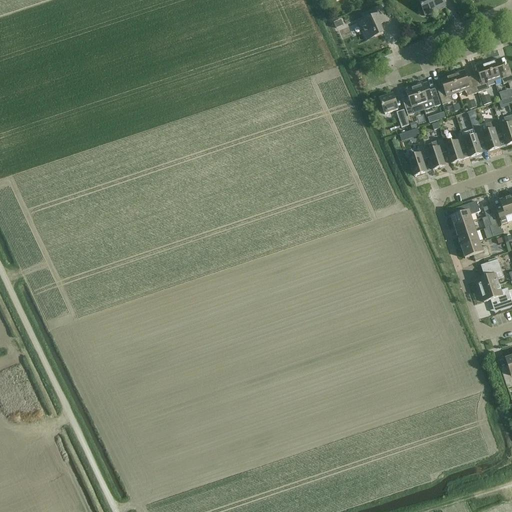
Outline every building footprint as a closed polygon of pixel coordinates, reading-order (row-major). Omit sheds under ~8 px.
[(418,0),(425,15),(445,7),(442,1),(444,0),(418,0)] [(379,25),(387,22),(381,8),(371,13),(373,18),(359,25),(367,42),(378,36),(383,34),(379,25)] [(511,88),(511,74),(510,68),(504,70),(501,60),(488,64),(494,82),(501,80),(503,85),(508,84),(510,90),(511,88)] [(480,78),(474,80),(478,94),(485,91),(489,90),(487,84),(494,82),(488,64),(476,68),(480,78)] [(467,97),(478,94),(474,80),(468,82),(465,72),(453,76),(458,94),(466,91),(467,97)] [(458,94),(453,76),(440,80),(444,90),(438,92),(442,105),(453,102),(451,96),(458,94)] [(422,84),(416,86),(422,105),(424,111),(434,108),(440,106),(436,92),(430,94),(427,84),(423,86),(422,84)] [(409,101),(403,103),(408,117),(414,115),(424,111),(422,105),(416,86),(409,89),(410,90),(406,91),(409,101)] [(511,92),(511,90),(500,94),(502,102),(511,99),(511,98),(511,92)] [(489,95),(481,98),(484,107),(492,104),(489,95)] [(393,96),(380,100),(385,115),(398,111),(393,96)] [(474,101),(467,103),(469,111),(477,109),(474,101)] [(404,111),(396,113),(402,129),(409,126),(404,111)] [(444,114),(428,119),(430,125),(446,120),(444,114)] [(501,128),(500,128),(503,134),(507,146),(511,144),(511,116),(510,117),(503,119),(506,126),(501,128)] [(496,136),(503,134),(500,128),(501,128),(498,121),(492,123),(492,124),(488,125),(487,127),(489,132),(482,134),(484,140),(488,152),(500,148),(496,136)] [(478,142),(484,140),(482,134),(480,127),(473,129),(473,130),(462,134),(464,140),(466,146),(470,159),(482,154),(478,142)] [(416,130),(410,133),(414,143),(420,140),(416,130)] [(445,146),(447,153),(451,165),(464,161),(460,148),(466,146),(464,140),(462,134),(462,133),(455,135),(457,143),(445,146)] [(407,136),(400,138),(404,149),(411,147),(407,136)] [(441,155),(447,153),(445,146),(443,139),(436,142),(437,142),(431,144),(433,150),(427,153),(429,159),(433,171),(445,167),(441,155)] [(427,153),(425,145),(418,148),(420,155),(408,159),(414,177),(427,173),(423,161),(429,159),(427,153)] [(506,218),(511,215),(511,200),(511,198),(500,201),(502,209),(496,211),(502,226),(508,224),(506,218)] [(451,218),(455,228),(473,222),(471,216),(480,213),(476,202),(456,209),(458,215),(451,218)] [(488,217),(492,227),(497,225),(494,215),(488,217)] [(455,228),(458,238),(476,232),(473,222),(455,228)] [(492,227),(490,228),(492,235),(499,232),(497,225),(492,227)] [(458,238),(462,249),(479,243),(476,232),(458,238)] [(481,249),(479,243),(462,249),(465,259),(473,256),(475,262),(490,257),(487,247),(481,249)] [(477,281),(480,292),(499,286),(497,280),(504,278),(498,261),(485,265),(489,277),(477,281)] [(501,291),(499,286),(480,292),(484,303),(493,300),(493,301),(495,302),(497,302),(500,312),(511,307),(511,302),(508,289),(501,291)] [(511,357),(505,360),(508,369),(501,371),(506,387),(511,384),(511,357)] [(123,439),(118,441),(123,457),(129,455),(123,439)]
